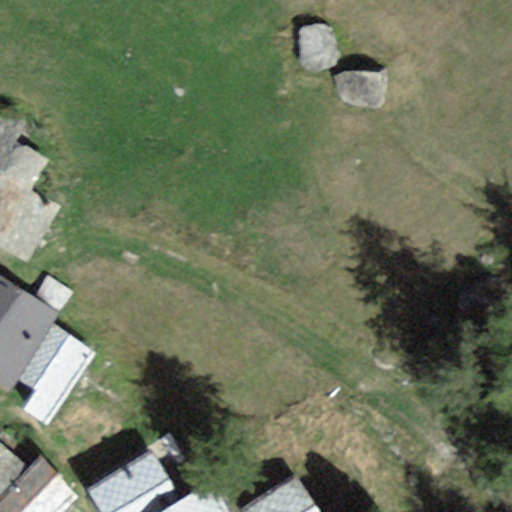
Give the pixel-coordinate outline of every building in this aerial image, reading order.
[(58,322),(0,284),(0,385),(12,393),(58,322)] [(0,505),(25,474),(0,454),(0,505)] [(72,511),(82,502),(43,465),(0,509),(0,511),(72,511)] [(312,511),(292,479),(244,508),(246,511),(312,511)] [(216,511),(208,499),(184,511),(216,511)]
